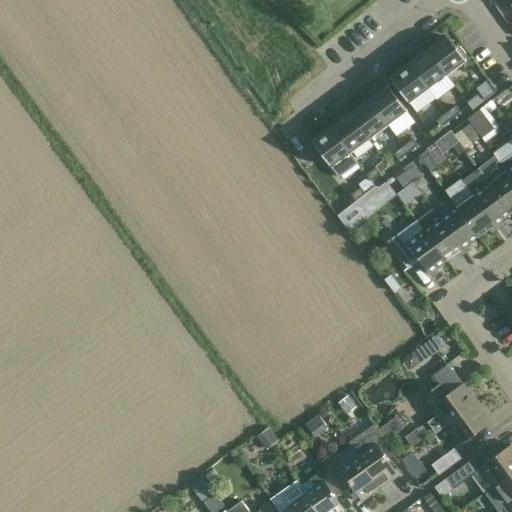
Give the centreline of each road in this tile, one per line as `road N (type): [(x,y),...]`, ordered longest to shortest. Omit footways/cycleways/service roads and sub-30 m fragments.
road 1 (residential): [(437,0),(303,110)]
road 2 (residential): [(511,380),(464,303),(473,285),(511,260)]
